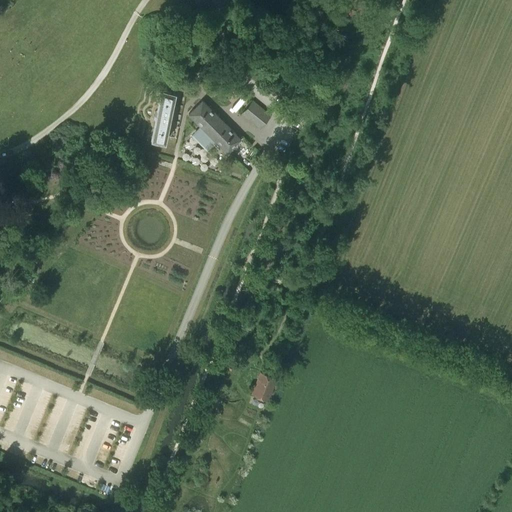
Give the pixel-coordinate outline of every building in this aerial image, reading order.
[(165,142),(175,91),(161,88),(151,139),(165,142)] [(259,128),(270,115),(251,100),(241,113),(259,128)] [(207,148),(214,140),(227,152),(240,139),(202,101),(192,111),(188,115),(192,118),(200,126),(192,134),(207,148)] [(27,179),(24,191),(34,194),(37,182),(27,179)] [(278,364),(275,369),(283,373),(285,368),(278,364)] [(276,379),(260,372),(251,394),(268,401),(276,379)] [(25,403),(28,393),(19,390),(16,401),(25,403)]
